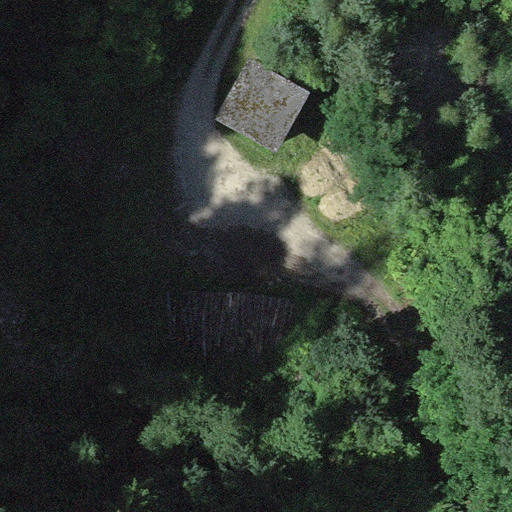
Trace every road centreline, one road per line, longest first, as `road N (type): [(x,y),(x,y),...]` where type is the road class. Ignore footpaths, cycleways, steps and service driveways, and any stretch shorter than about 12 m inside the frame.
road 1 (track): [(238,0),(187,130),(229,201),(350,298),(375,328),(418,421),(436,511)]
road 2 (trunk): [(390,0),(302,186),(92,511)]
